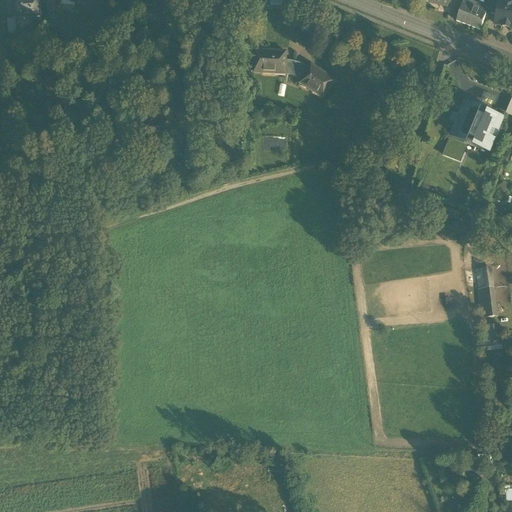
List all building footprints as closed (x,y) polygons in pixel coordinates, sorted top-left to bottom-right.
[(12,0),(15,19),(41,16),(39,0),(12,0)] [(129,0),(124,2),(129,18),(144,13),(138,0),(129,0)] [(464,0),(462,5),(474,9),(475,7),(480,9),(481,7),(464,0)] [(509,28),(511,28),(511,3),(509,3),(508,2),(501,0),(499,1),(499,4),(496,16),(495,25),(502,26),(502,27),(509,29),(509,28)] [(490,15),(496,16),(499,4),(493,3),(490,15)] [(456,22),(480,31),(486,14),(482,12),(483,10),(480,9),(475,7),(474,9),(462,5),(456,22)] [(6,19),(7,33),(16,32),(15,19),(6,19)] [(254,74),(265,74),(266,69),(285,70),(285,62),(286,52),(255,51),(254,74)] [(285,75),(294,77),(297,65),(285,62),(285,70),(285,75)] [(294,77),(302,80),(309,69),(297,65),(294,77)] [(312,92),(323,99),(334,81),(312,66),(309,69),(302,80),(315,88),(312,92)] [(300,84),(312,92),(315,88),(302,80),(300,84)] [(477,111),(466,107),(461,118),(465,119),(462,127),(458,126),(454,137),(465,142),(467,137),(478,142),(476,146),(488,151),(492,140),(488,138),(492,130),(496,132),(500,120),(488,116),(486,120),(484,120),(485,117),(478,115),(477,117),(476,116),(477,111)] [(379,142),(384,154),(399,149),(394,136),(379,142)] [(465,142),(454,137),(446,155),(465,163),(472,144),(465,142)] [(471,215),(482,219),(485,212),(474,208),(471,215)] [(475,272),(478,291),(492,288),(489,269),(475,271),(475,272)] [(494,304),(492,288),(478,291),(480,306),(481,313),(495,311),(494,304)] [(400,306),(390,308),(392,321),(402,320),(400,306)] [(481,313),(483,321),(497,319),(495,311),(481,313)] [(484,329),(487,349),(500,347),(497,327),(484,329)] [(203,504),(200,502),(195,505),(195,510),(200,511),(204,508),(203,504)]
